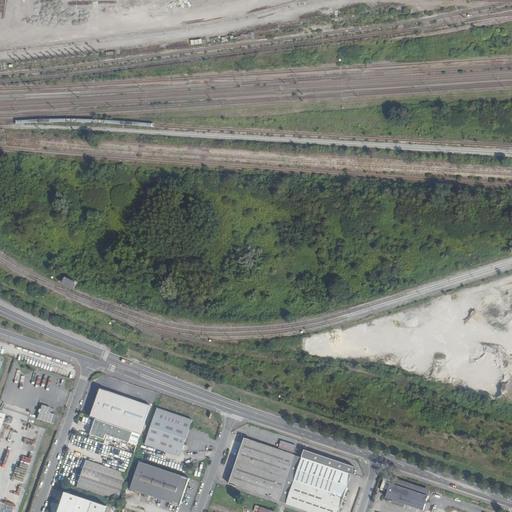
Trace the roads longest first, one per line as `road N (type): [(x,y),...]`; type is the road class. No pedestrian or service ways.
road 1 (track): [(142,115),(511,90)]
road 2 (track): [(351,0),(214,28),(0,53)]
road 3 (tertiary): [(233,410),(0,309)]
road 4 (residential): [(37,511),(89,362)]
road 5 (tertiary): [(378,459),(233,410)]
road 6 (tertiary): [(89,362),(233,410)]
road 7 (tertiary): [(511,502),(378,459)]
